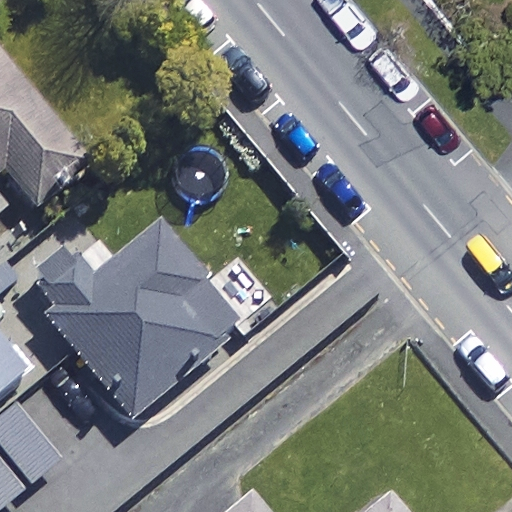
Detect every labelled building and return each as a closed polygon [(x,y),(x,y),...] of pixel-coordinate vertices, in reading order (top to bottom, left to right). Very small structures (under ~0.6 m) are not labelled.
[(0,57),(0,188),(11,179),(43,218),(97,173),(0,58),(0,57)] [(118,275),(92,245),(28,300),(137,426),(248,329),(165,234),(118,275)] [(0,408),(33,384),(3,344),(0,345),(0,408)] [(23,413),(0,430),(0,441),(36,488),(64,466),(23,413)] [(0,511),(11,511),(28,500),(0,464),(0,511)]
